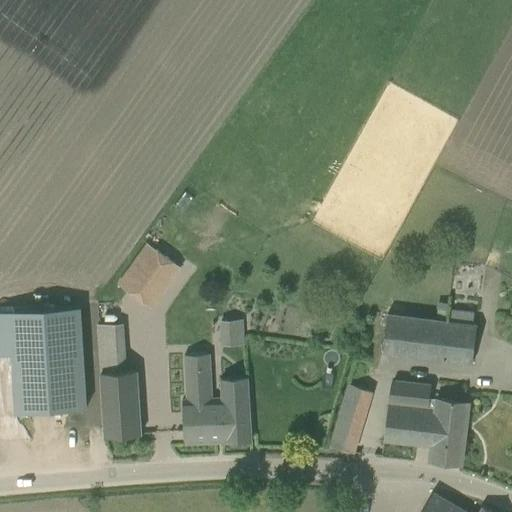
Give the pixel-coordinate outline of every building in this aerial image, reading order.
[(149,304),(177,265),(147,244),(119,283),(149,304)] [(0,352),(12,351),(16,411),(87,406),(81,305),(0,310),(0,352)] [(472,362),(477,325),(387,313),(383,352),(472,362)] [(98,363),(127,362),(126,320),(97,321),(98,363)] [(243,344),(242,320),(221,320),(221,344),(243,344)] [(183,400),(185,444),(224,442),(252,441),(248,377),(221,378),(222,397),(214,397),(212,353),(184,355),(186,397),(183,397),(183,400)] [(101,372),(104,416),(105,436),(141,434),(137,370),(101,372)] [(328,444),(358,452),(375,389),(346,381),(328,444)] [(389,403),(384,441),(431,447),(430,460),(461,464),(468,402),(437,399),(436,408),(428,408),(431,385),(396,381),(391,385),(389,403)] [(492,511),(483,506),(479,511),(468,511),(434,492),(421,511),(492,511)]
